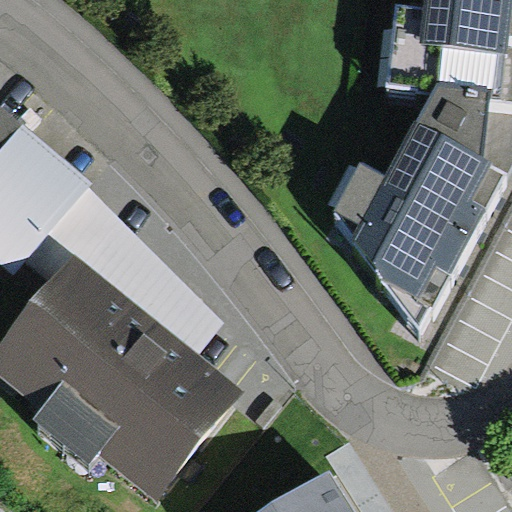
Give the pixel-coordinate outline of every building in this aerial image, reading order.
[(364,177),(337,232),(423,346),(511,182),(511,0),(428,0),(426,23),(397,20),(391,97),(435,100),(386,187),(364,177)] [(0,150),(24,124),(0,105),(0,150)] [(0,150),(0,264),(10,274),(27,257),(91,188),(95,184),(24,124),(0,150)] [(97,452),(157,498),(245,391),(200,353),(225,325),(91,188),(27,257),(51,279),(0,345),(0,376),(41,408),(33,419),(88,462),(97,452)] [(279,511),(354,511),(333,478),(279,511)]
